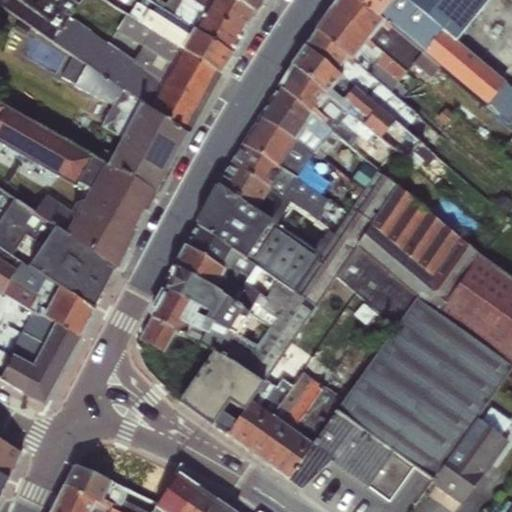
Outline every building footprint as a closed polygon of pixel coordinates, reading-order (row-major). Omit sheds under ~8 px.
[(0,0),(0,6),(52,44),(70,18),(83,0),(0,0)] [(207,10),(190,0),(171,0),(164,12),(194,30),(207,10)] [(213,0),(190,0),(207,10),(213,0)] [(213,0),(207,10),(245,35),(256,16),(231,0),(213,0)] [(231,0),(256,16),(266,0),(231,0)] [(379,18),(356,0),(339,0),(330,11),(368,42),(384,24),(385,23),(379,18)] [(356,0),(379,18),(393,0),(356,0)] [(393,0),(379,18),(385,23),(384,24),(440,70),(485,108),(505,84),(457,42),(455,44),(402,0),(393,0)] [(490,0),(402,0),(455,44),(457,42),(490,0)] [(142,25),(182,51),(194,30),(164,12),(153,6),(142,25)] [(194,30),(232,55),(245,35),(207,10),(194,30)] [(368,42),(330,11),(315,32),(348,58),(352,61),(368,42)] [(162,83),(182,51),(142,25),(126,15),(108,45),(162,83)] [(70,18),(52,44),(73,58),(141,106),(146,109),(162,83),(108,45),(70,18)] [(384,24),(368,42),(405,74),(412,66),(430,81),(440,70),(384,24)] [(194,30),(182,51),(220,75),(232,55),(194,30)] [(348,58),(315,32),(304,48),(336,74),(348,58)] [(368,42),(352,61),(390,93),(405,74),(368,42)] [(336,74),(304,48),(292,67),(328,97),(343,79),(336,74)] [(182,51),(162,83),(201,111),(220,75),(182,51)] [(141,106),(73,58),(62,80),(112,106),(101,129),(122,141),(141,106)] [(352,61),(348,58),(336,74),(343,79),(408,134),(421,117),(390,93),(352,61)] [(328,97),(292,67),(279,88),(312,115),(328,97)] [(420,145),(408,134),(343,79),(328,97),(374,136),(405,162),(420,145)] [(201,111),(162,83),(146,109),(188,136),(201,111)] [(511,89),(505,84),(485,108),(508,128),(511,122),(511,89)] [(312,115),(279,88),(259,120),(296,143),(312,115)] [(328,97),(312,115),(338,140),(357,155),(374,136),(328,97)] [(0,146),(88,197),(105,167),(107,168),(109,166),(0,104),(0,146)] [(146,109),(141,106),(122,141),(109,166),(107,168),(107,169),(155,195),(188,136),(146,109)] [(338,140),(312,115),(296,143),(313,153),(323,159),(338,140)] [(296,143),(259,120),(242,147),(281,168),(296,143)] [(313,153),(296,143),(281,168),(282,169),(304,185),(311,175),(303,169),(313,153)] [(281,168),(242,147),(229,168),(269,191),(282,169),(281,168)] [(66,235),(115,269),(155,195),(107,169),(107,168),(105,167),(88,197),(84,203),(76,206),(71,215),(73,223),(66,235)] [(269,191),(229,168),(218,186),(257,213),(269,191)] [(304,185),(282,169),(269,191),(290,204),(318,222),(325,212),(322,210),(328,202),(304,185)] [(242,370),(264,385),(267,381),(335,278),(356,247),(417,298),(440,315),(479,256),(377,173),(365,190),(355,205),(333,236),(319,256),(294,294),(282,311),(257,348),(242,370)] [(355,205),(365,190),(355,183),(345,198),(355,205)] [(207,207),(258,242),(272,223),(257,213),(218,186),(207,207)] [(277,226),(290,204),(269,191),(257,213),(272,223),(277,226)] [(71,215),(76,206),(44,196),(34,214),(55,230),(66,235),(73,223),(71,215)] [(28,269),(55,230),(34,214),(14,201),(0,221),(0,248),(22,264),(16,272),(0,261),(0,291),(43,318),(59,289),(28,269)] [(231,254),(245,261),(258,242),(207,207),(196,227),(231,254)] [(277,226),(272,223),(258,242),(245,261),(261,272),(277,282),(294,294),(319,256),(314,253),(277,226)] [(196,227),(186,248),(223,270),(231,254),(196,227)] [(59,289),(94,311),(115,269),(66,235),(55,230),(28,269),(59,289)] [(319,256),(333,236),(328,233),(314,253),(319,256)] [(396,329),(417,298),(356,247),(335,278),(396,329)] [(215,292),(225,272),(223,270),(186,248),(175,270),(215,292)] [(245,261),(231,254),(223,270),(225,272),(251,288),(261,272),(245,261)] [(440,315),(511,367),(511,278),(479,256),(440,315)] [(175,270),(164,292),(208,315),(205,322),(212,326),(229,333),(241,310),(221,297),(221,295),(215,292),(175,270)] [(251,288),(225,272),(215,292),(221,295),(221,297),(241,310),(258,321),(269,303),(282,311),(294,294),(277,282),(267,299),(251,288)] [(277,282),(261,272),(251,288),(267,299),(277,282)] [(55,325),(80,340),(94,311),(59,289),(43,318),(55,325)] [(32,367),(55,325),(43,318),(0,291),(0,312),(36,334),(21,361),(32,367)] [(164,292),(151,319),(176,331),(186,336),(190,328),(205,335),(208,337),(212,326),(205,322),(208,315),(164,292)] [(511,371),(511,367),(440,315),(417,298),(396,329),(334,414),(393,455),(414,469),(433,483),(477,420),(511,371)] [(176,331),(151,319),(139,344),(164,355),(170,344),(176,331)] [(14,357),(0,382),(45,406),(80,340),(55,325),(32,367),(21,361),(14,357)] [(257,348),(229,333),(212,326),(208,337),(205,335),(199,347),(213,353),(231,364),(231,363),(242,370),(257,348)] [(199,347),(205,335),(190,328),(186,336),(176,331),(170,344),(201,370),(213,353),(199,347)] [(231,364),(213,353),(201,370),(179,403),(227,438),(252,402),(264,385),(242,370),(231,363),(231,364)] [(283,424),(294,432),(325,388),(313,380),(297,404),(283,424)] [(277,389),(267,381),(264,385),(252,402),(273,416),(286,397),(293,387),(282,381),(277,389)] [(283,424),(297,404),(286,397),(273,416),(283,424)] [(247,452),(273,416),(252,402),(227,438),(247,452)] [(509,423),(491,409),(481,423),(501,436),(509,423)] [(393,455),(334,414),(314,446),(288,481),(301,491),(331,464),(368,491),(369,489),(393,455)] [(273,416),(247,452),(269,467),(294,432),(283,424),(273,416)] [(477,420),(433,483),(432,485),(464,508),(509,443),(501,436),(481,423),(477,420)] [(314,446),(294,432),(269,467),(288,481),(314,446)] [(0,476),(8,481),(21,455),(0,442),(0,476)] [(393,455),(369,489),(390,504),(414,469),(393,455)] [(111,485),(74,468),(64,488),(97,504),(102,506),(111,485)] [(0,497),(8,481),(0,476),(0,497)] [(159,511),(181,511),(198,489),(179,476),(157,506),(155,509),(159,511)] [(157,506),(111,485),(102,506),(114,511),(152,511),(155,509),(157,506)] [(93,511),(97,504),(64,488),(52,511),(93,511)] [(181,511),(209,511),(216,502),(198,489),(181,511)] [(230,511),(216,502),(209,511),(230,511)]
